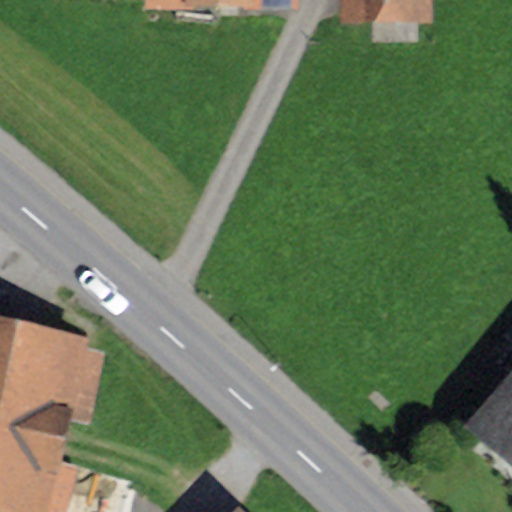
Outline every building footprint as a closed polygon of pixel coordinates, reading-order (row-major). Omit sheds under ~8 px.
[(305,8),(304,0),(143,0),(143,8),(305,8)] [(442,24),(441,0),(349,0),(350,26),(442,24)] [(82,421),(91,423),(106,353),(92,350),(95,337),(0,316),(0,511),(72,511),(82,466),(72,464),(82,421)] [(511,460),(511,385),(474,429),(511,460)] [(251,511),(242,503),(233,511),(251,511)]
